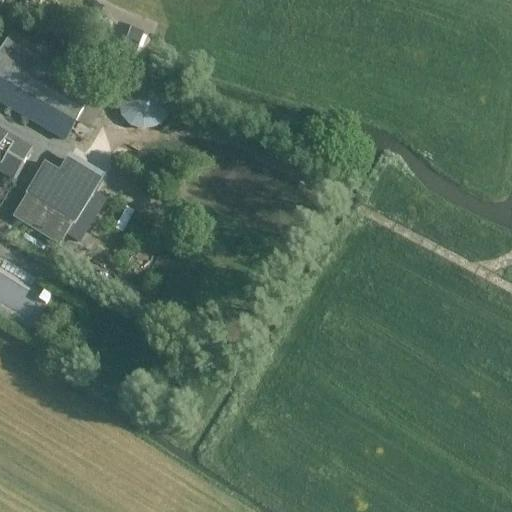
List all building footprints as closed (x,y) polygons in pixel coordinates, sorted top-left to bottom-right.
[(137,52),(145,33),(133,28),(125,48),(137,52)] [(12,37),(0,56),(0,101),(68,140),(98,88),(12,37)] [(138,131),(159,83),(146,79),(135,82),(123,92),(121,98),(118,105),(121,118),(131,129),(138,131)] [(33,152),(32,151),(0,132),(0,173),(16,183),(33,152)] [(62,245),(105,177),(71,158),(60,175),(46,166),(16,215),(62,245)]
